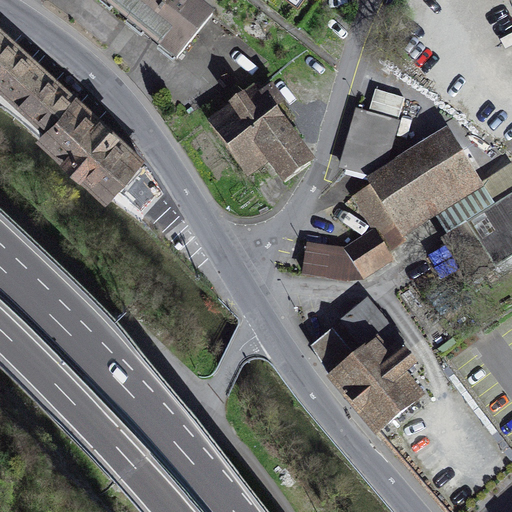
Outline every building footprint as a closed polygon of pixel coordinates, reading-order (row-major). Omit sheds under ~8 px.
[(102,0),(176,60),(216,11),(201,0),(102,0)] [(145,155),(0,24),(0,89),(43,128),(36,136),(106,198),(145,155)] [(315,162),(259,85),(207,122),(248,179),(269,165),(283,185),(315,162)] [(369,112),(356,109),(338,170),(369,177),(390,164),(400,122),(398,121),(404,98),(375,90),(369,112)] [(368,184),(349,196),(372,230),(390,254),(406,244),(404,239),(435,218),(447,237),(467,224),(496,269),(511,258),(511,195),(495,205),(448,128),(390,164),(369,177),(365,180),(368,184)] [(344,249),(308,243),(302,277),(347,283),(365,282),(395,261),(390,254),(372,230),(344,249)] [(367,298),(310,347),(331,374),(326,378),(376,439),(426,397),(409,375),(419,365),(402,346),(405,344),(367,298)]
